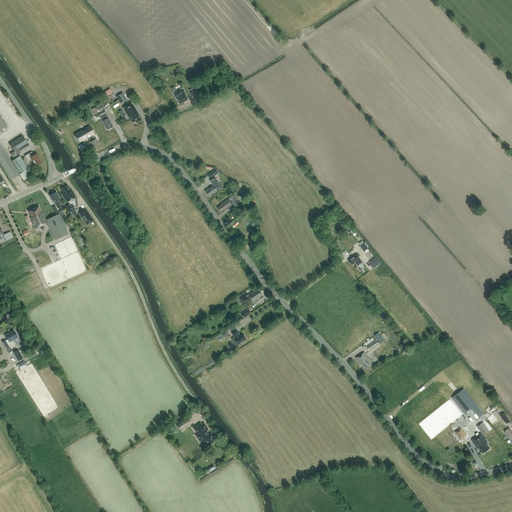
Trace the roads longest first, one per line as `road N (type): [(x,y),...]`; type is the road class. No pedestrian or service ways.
road 1 (tertiary): [(511,469),(456,477),(420,461),(159,151),(129,145),(77,168)]
road 2 (track): [(62,175),(135,280),(156,337),(203,413)]
